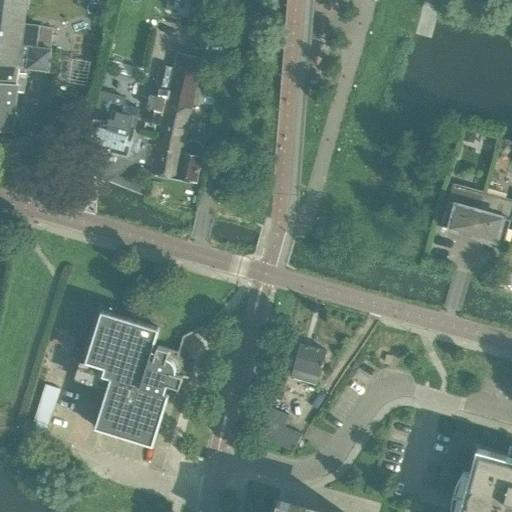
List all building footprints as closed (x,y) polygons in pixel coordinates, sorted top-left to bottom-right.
[(0,0),(0,61),(18,63),(21,46),(24,24),(26,0),(0,0)] [(24,24),(21,46),(50,50),(53,29),(24,24)] [(48,72),(50,50),(28,47),(25,69),(48,72)] [(196,184),(203,148),(199,143),(189,141),(183,144),(202,59),(177,53),(168,91),(162,125),(151,174),(196,184)] [(12,128),(17,93),(23,93),(26,74),(17,73),(18,63),(0,61),(0,128),(12,130),(13,128),(12,128)] [(162,125),(168,91),(151,88),(144,121),(162,125)] [(87,145),(127,156),(137,117),(121,113),(124,98),(101,92),(87,145)] [(472,235),(484,192),(453,183),(441,225),(450,228),(449,229),(472,235)] [(504,243),(511,213),(511,199),(484,192),(472,235),(495,242),(495,240),(504,243)] [(164,392),(167,384),(179,388),(183,376),(175,373),(176,371),(176,367),(174,364),(172,360),(169,358),(167,357),(169,350),(157,346),(156,351),(153,350),(159,328),(100,310),(84,362),(104,368),(102,375),(109,378),(94,427),(153,446),(169,394),(164,392)] [(317,385),(326,351),(300,344),(291,377),(317,385)] [(292,449),(301,433),(270,421),(263,437),(288,450),(289,448),(292,449)] [(511,511),(511,458),(476,448),(464,493),(461,492),(460,495),(463,496),(458,511),(511,511)] [(319,511),(277,500),(274,511),(319,511)]
